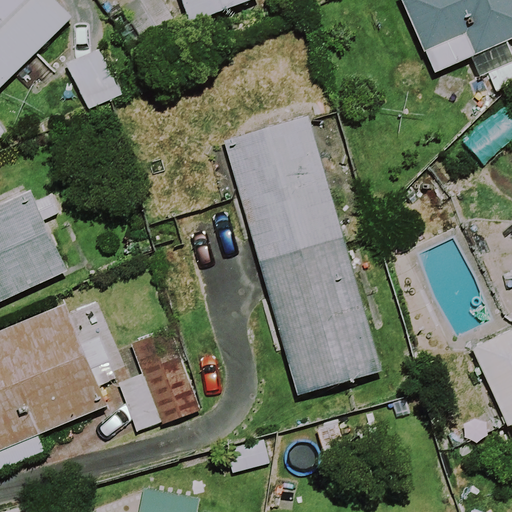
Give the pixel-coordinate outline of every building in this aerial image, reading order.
[(0,0),(0,90),(68,22),(46,0),(0,0)] [(183,45),(155,0),(138,0),(123,10),(154,62),(183,45)] [(256,2),(255,0),(178,0),(188,27),(256,2)] [(511,42),(511,0),(398,0),(431,77),(511,42)] [(120,98),(96,52),(63,70),(87,115),(120,98)] [(379,375),(306,120),(222,144),(295,399),(379,375)] [(0,307),(62,280),(28,204),(0,216),(0,307)] [(103,411),(63,310),(0,334),(0,473),(45,455),(38,437),(103,411)] [(195,417),(169,334),(130,346),(140,379),(117,386),(133,436),(195,417)] [(511,336),(473,355),(511,436),(511,336)] [(262,439),(222,452),(230,478),(270,466),(262,439)] [(190,511),(191,508),(141,499),(138,511),(89,511),(75,509),(74,511),(190,511)]
